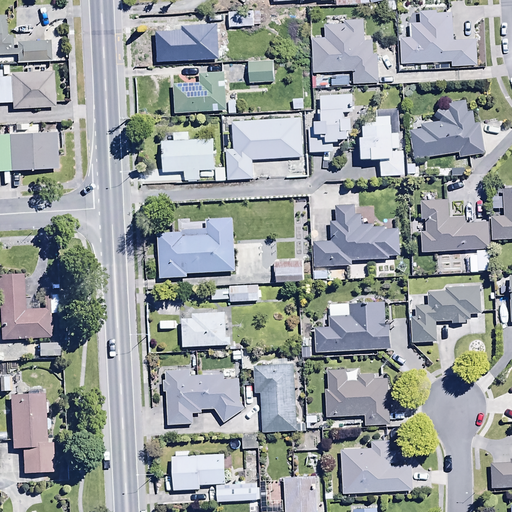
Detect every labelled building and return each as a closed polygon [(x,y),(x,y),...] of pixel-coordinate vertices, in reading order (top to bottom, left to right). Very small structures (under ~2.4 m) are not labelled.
[(400,40),(402,66),(451,63),(452,67),(478,66),(476,41),(454,42),(452,13),(436,14),(436,11),(420,12),(420,24),(411,24),(411,39),(400,40)] [(228,15),(228,29),(255,28),(255,26),(261,26),(261,14),(228,15)] [(6,37),(5,17),(0,17),(0,56),(17,56),(17,62),(51,61),(50,42),(17,43),(16,40),(11,41),(11,37),(6,37)] [(313,40),(314,75),(353,73),(353,86),(378,85),(378,56),(374,56),(373,42),(364,42),(364,21),(344,22),(344,26),(324,26),(325,40),(313,40)] [(156,32),(158,63),(219,61),(217,25),(176,26),(176,32),(156,32)] [(274,63),(248,64),(249,82),(275,82),(274,63)] [(0,104),(12,104),(12,110),(55,108),(53,73),(10,75),(10,78),(1,79),(1,71),(0,71),(0,104)] [(174,85),(176,115),(227,112),(225,74),(200,75),(200,83),(174,85)] [(353,95),(320,96),(320,122),(315,122),(315,129),(310,129),(310,153),(334,153),(334,144),(339,144),(339,140),(349,140),(349,131),(352,131),(352,118),(346,118),(346,114),(353,114),(353,95)] [(433,119),(439,123),(422,126),(422,129),(410,131),(414,160),(459,154),(460,158),(485,154),(480,124),(475,125),(473,111),(468,112),(467,101),(447,104),(448,111),(442,107),(433,119)] [(365,137),(362,137),(363,160),(380,160),(381,178),(405,178),(404,153),(400,153),(400,135),(394,135),(393,124),(391,125),(390,118),(376,118),(376,123),(365,123),(365,137)] [(174,133),(174,141),(162,142),(163,174),(184,173),(184,183),(200,182),(199,172),(215,172),(216,183),(225,182),(225,169),(215,169),(214,139),(188,141),(187,133),(174,133)] [(0,172),(58,170),(56,135),(0,137),(0,172)] [(308,156),(285,157),(286,179),(309,178),(308,156)] [(492,218),(493,242),(511,241),(511,191),(503,192),(504,218),(492,218)] [(421,234),(421,254),(477,252),(477,257),(470,257),(471,274),(489,273),(488,224),(467,224),(467,219),(450,219),(449,201),(422,202),(422,221),(427,221),(427,234),(421,234)] [(314,244),(315,270),(351,269),(351,263),(389,261),(389,259),(400,258),(399,232),(384,233),(384,229),(373,229),(373,227),(362,227),(361,217),(354,217),(354,208),(336,209),(337,223),(330,223),(331,243),(314,244)] [(189,279),(188,276),(235,273),(232,220),(206,221),(206,231),(182,232),(182,236),(157,238),(159,281),(189,279)] [(303,284),(303,263),(273,264),(274,276),(276,276),(276,284),(303,284)] [(0,331),(1,342),(51,340),(49,293),(43,293),(44,311),(26,312),(24,276),(0,277),(0,331)] [(259,287),(230,289),(230,292),(211,293),(212,302),(230,301),(230,304),(259,303),(259,287)] [(480,288),(447,290),(445,294),(427,294),(428,307),(416,308),(416,319),(411,319),(412,345),(437,344),(436,324),(452,323),(452,326),(466,325),(466,321),(472,321),(472,316),(481,315),(480,288)] [(285,302),(284,289),(266,289),(266,302),(285,302)] [(314,330),(316,356),(391,350),(389,326),(385,326),(384,305),(348,307),(349,317),(329,319),(330,328),(314,330)] [(182,320),(183,349),(231,348),(231,333),(227,333),(227,314),(193,315),(193,320),(182,320)] [(311,342),(301,343),(302,360),(311,359),(311,342)] [(58,346),(38,346),(38,358),(58,358),(58,346)] [(296,423),(293,366),(253,368),(254,395),(262,395),(263,434),(304,432),(304,423),(296,423)] [(224,381),(224,379),(190,380),(190,372),(166,373),(166,382),(163,382),(164,394),(167,394),(168,426),(193,425),(193,416),(201,416),(201,412),(215,411),(224,424),(244,410),(240,405),(240,381),(224,381)] [(327,419),(365,417),(365,427),(389,426),(388,407),(394,407),(394,395),(389,395),(388,380),(374,381),(374,376),(358,377),(358,382),(346,383),(346,372),(327,373),(328,392),(326,392),(327,419)] [(11,379),(0,379),(0,394),(12,394),(11,379)] [(26,396),(10,397),(12,452),(22,452),(23,475),(53,474),(52,445),(45,445),(43,391),(26,392),(26,396)] [(258,438),(242,438),(242,451),(258,451),(258,438)] [(341,452),(343,497),(412,493),(411,469),(391,470),(391,464),(397,464),(396,453),(390,453),(390,443),(371,444),(371,450),(341,452)] [(224,456),(190,457),(190,453),(176,453),(177,458),(172,458),(174,493),(200,492),(200,487),(226,485),(224,456)] [(511,489),(511,461),(511,462),(511,465),(491,466),(492,491),(511,489)] [(317,511),(317,479),(265,481),(265,511),(317,511)] [(235,488),(216,489),(216,504),(249,503),(249,511),(261,511),(260,491),(257,491),(257,485),(244,486),(244,482),(235,482),(235,488)]
